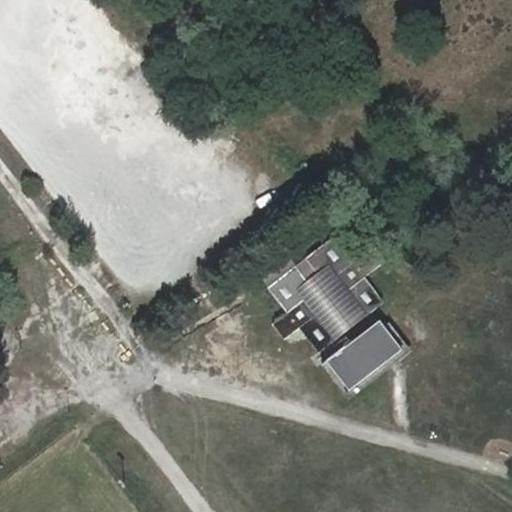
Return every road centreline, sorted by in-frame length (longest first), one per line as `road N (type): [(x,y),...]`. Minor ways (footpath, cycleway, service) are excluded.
road 1 (track): [(0,165),(144,363),(511,472)]
road 2 (track): [(208,511),(131,411)]
